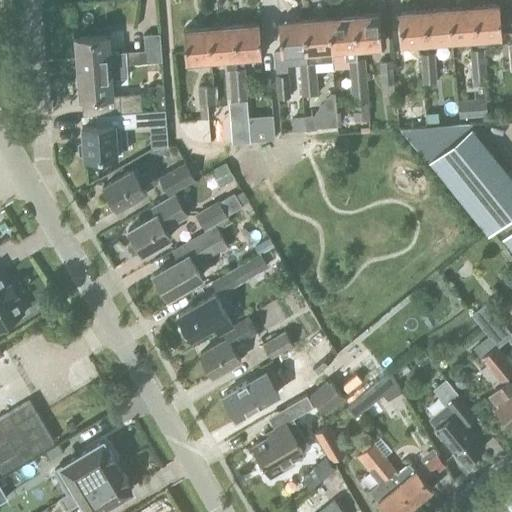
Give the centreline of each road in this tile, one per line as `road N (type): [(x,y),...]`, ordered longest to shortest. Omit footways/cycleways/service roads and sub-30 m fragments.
road 1 (residential): [(222,511),(47,210)]
road 2 (residential): [(47,210),(32,0)]
